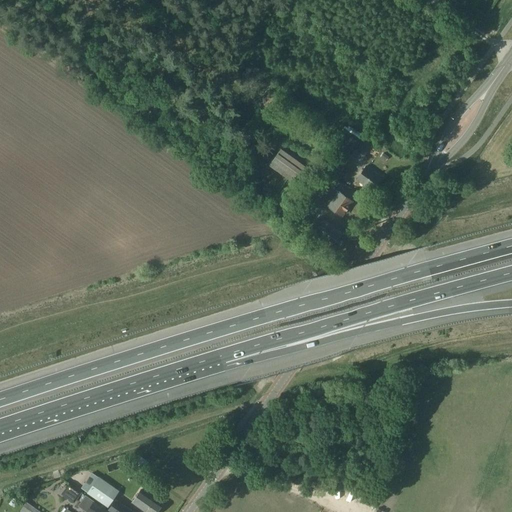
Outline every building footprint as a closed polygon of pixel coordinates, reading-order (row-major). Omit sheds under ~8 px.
[(365,156),(372,145),(373,144),(365,138),(364,139),(356,150),(365,156)] [(269,165),(291,181),(303,165),(281,149),(269,165)] [(356,180),(372,191),(382,177),(365,166),(356,180)] [(331,187),(322,201),(328,205),(327,206),(341,216),(353,200),(338,190),(337,191),(331,187)] [(342,233),(341,232),(323,219),(312,235),(331,248),(342,233)] [(139,453),(131,463),(142,471),(149,460),(139,453)] [(98,476),(94,482),(88,478),(82,486),(88,491),(87,493),(108,508),(108,507),(115,496),(119,491),(98,476)] [(76,489),(69,499),(74,502),(81,493),(76,489)] [(141,490),(135,499),(133,502),(147,511),(155,511),(161,504),(141,490)] [(115,511),(134,511),(136,510),(115,496),(108,507),(115,511)] [(78,507),(85,511),(105,511),(85,497),(78,507)] [(15,507),(18,502),(13,498),(9,503),(15,507)]
